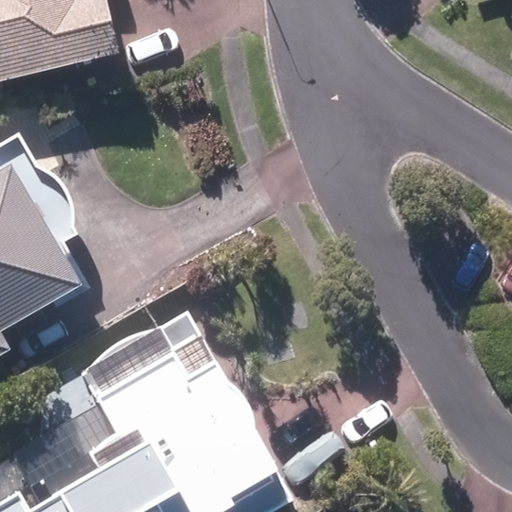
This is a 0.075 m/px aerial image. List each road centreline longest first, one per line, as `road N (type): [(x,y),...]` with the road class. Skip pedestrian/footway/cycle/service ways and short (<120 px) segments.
road 1 (residential): [(339,96),(365,220),(495,448),(511,456)]
road 2 (residential): [(456,133),(339,96)]
